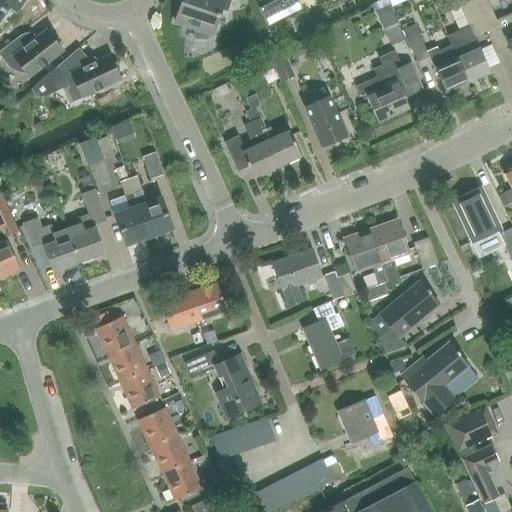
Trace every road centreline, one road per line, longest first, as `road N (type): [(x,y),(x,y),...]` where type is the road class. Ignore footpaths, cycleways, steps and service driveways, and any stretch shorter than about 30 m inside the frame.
road 1 (residential): [(238,241),(412,176),(511,124)]
road 2 (residential): [(225,245),(305,441),(257,469)]
road 3 (residential): [(238,241),(126,10)]
road 4 (residential): [(3,324),(225,245)]
road 5 (residential): [(76,489),(3,324)]
